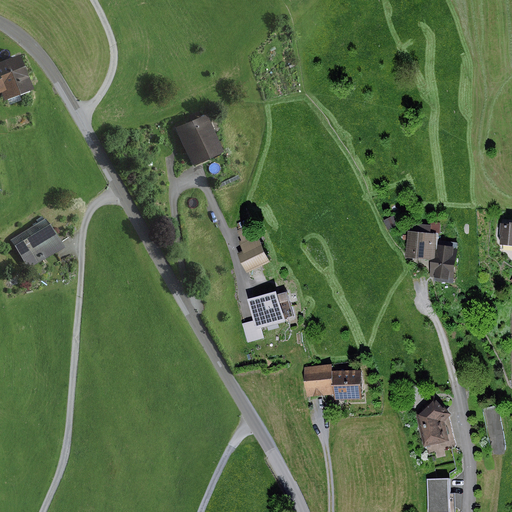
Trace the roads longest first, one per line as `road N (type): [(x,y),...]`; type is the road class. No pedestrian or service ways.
road 1 (unclassified): [(301,511),(48,63),(0,23)]
road 2 (track): [(43,511),(69,432),(83,227),(96,203),(121,189)]
road 3 (track): [(190,313),(173,192),(194,182),(207,189),(237,261),(245,316)]
road 4 (residential): [(469,511),(469,458),(439,327),(424,301),(429,277)]
road 5 (track): [(79,118),(97,104),(114,62),(93,0)]
